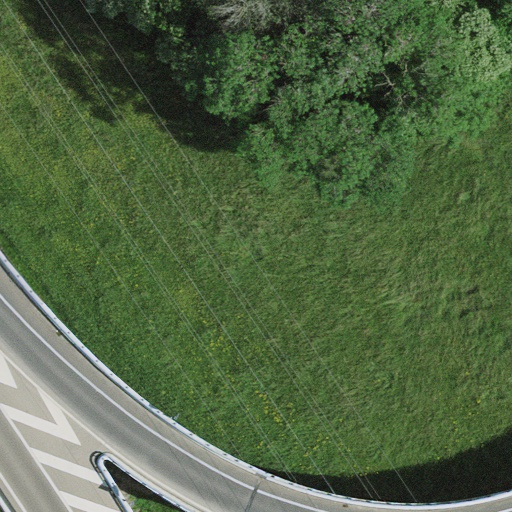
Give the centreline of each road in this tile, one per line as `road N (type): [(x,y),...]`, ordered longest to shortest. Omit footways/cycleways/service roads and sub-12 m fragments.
road 1 (trunk): [(268,511),(163,461),(0,326)]
road 2 (trunk): [(69,511),(0,402)]
